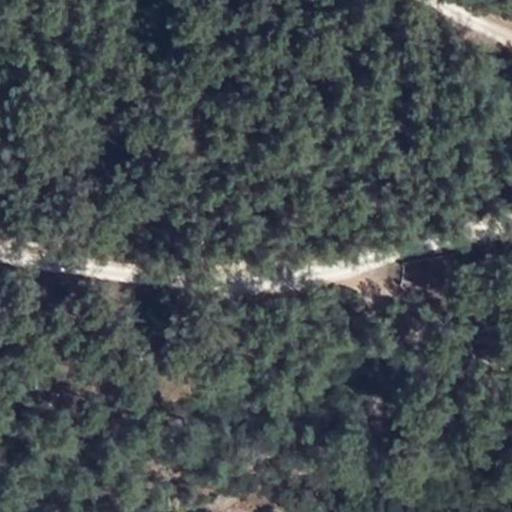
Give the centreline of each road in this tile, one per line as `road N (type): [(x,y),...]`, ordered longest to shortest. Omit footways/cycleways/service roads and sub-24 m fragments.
road 1 (track): [(0,247),(282,279)]
road 2 (track): [(282,279),(511,219)]
